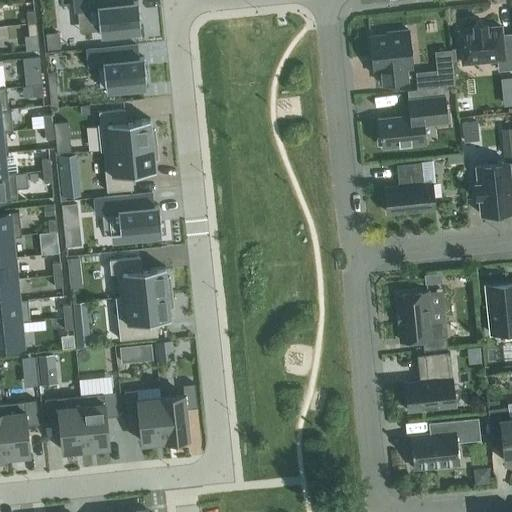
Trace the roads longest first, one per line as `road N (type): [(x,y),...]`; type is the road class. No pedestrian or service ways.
road 1 (residential): [(173,6),(219,444),(205,471)]
road 2 (residential): [(349,259),(324,0)]
road 3 (residential): [(380,511),(349,259)]
road 4 (residential): [(205,471),(0,495)]
road 5 (residential): [(511,245),(349,259)]
